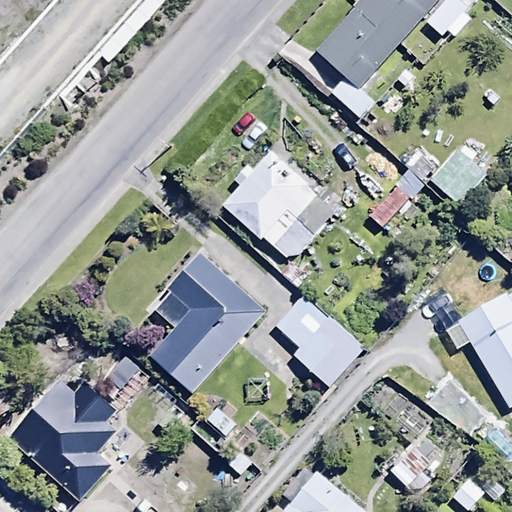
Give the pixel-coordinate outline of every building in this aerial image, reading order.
[(439,0),(365,0),(317,56),(360,93),(439,0)] [(463,18),(469,11),(456,0),(450,0),(427,27),(443,41),(447,36),(454,42),(469,24),(463,18)] [(345,82),(331,98),(358,122),(372,107),(345,82)] [(481,168),(511,134),(500,124),(497,127),(485,116),(459,145),(472,157),(470,159),(481,168)] [(486,178),(459,155),(432,185),(458,208),(486,178)] [(223,211),(262,246),(264,244),(286,265),(293,258),(295,260),(335,216),(272,157),(254,176),(248,170),(234,185),(241,191),(223,211)] [(202,259),(168,296),(173,300),(156,318),(175,335),(152,361),(192,398),(265,317),(202,259)] [(511,413),(511,293),(488,309),(442,337),(455,357),(470,349),(510,415),(511,413)] [(364,353),(304,303),(279,333),(302,353),(295,362),(330,392),(364,353)] [(74,398),(60,386),(9,446),(79,506),(114,465),(102,455),(116,438),(107,430),(121,413),(87,383),(74,398)] [(429,468),(413,452),(391,474),(407,490),(429,468)] [(292,506),(287,511),(359,511),(309,471),(285,500),(292,506)] [(469,511),(456,501),(447,511),(469,511)]
